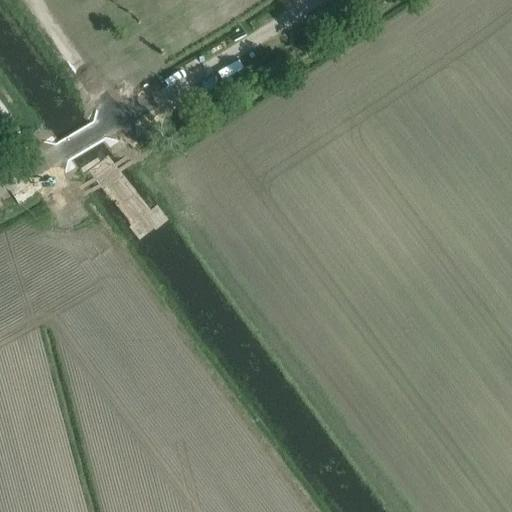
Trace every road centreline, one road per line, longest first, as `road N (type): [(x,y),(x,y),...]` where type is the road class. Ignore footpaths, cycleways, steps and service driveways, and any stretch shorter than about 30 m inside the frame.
road 1 (track): [(42,163),(302,511)]
road 2 (unclassified): [(0,187),(313,0)]
